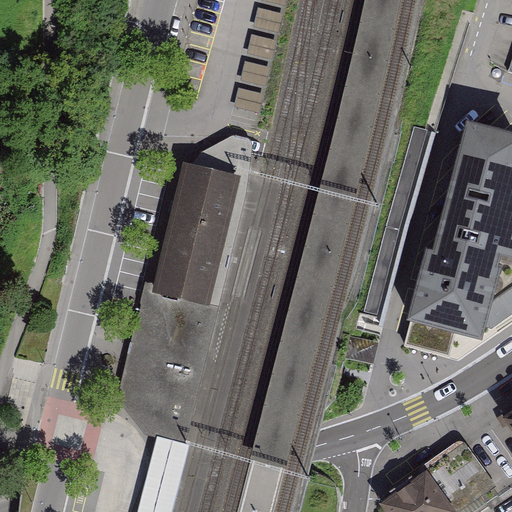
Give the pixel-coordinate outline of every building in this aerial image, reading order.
[(511,145),(467,134),(434,263),(427,262),(408,333),(407,339),(404,349),(450,361),(457,336),(482,341),(485,332),(492,333),(511,319),(511,145)] [(247,141),(234,138),(192,161),(188,170),(238,181),(208,306),(158,294),(160,288),(152,286),(146,285),(119,395),(118,400),(145,436),(158,439),(180,444),(186,446),(248,192),(254,147),(247,141)] [(238,181),(188,170),(162,280),(160,288),(158,294),(208,306),(238,181)] [(348,348),(346,358),(374,364),(376,354),(379,344),(350,337),(348,348)] [(180,444),(158,439),(138,511),(173,511),(190,447),(186,446),(180,444)] [(462,445),(380,503),(386,511),(449,511),(490,484),(462,445)]
